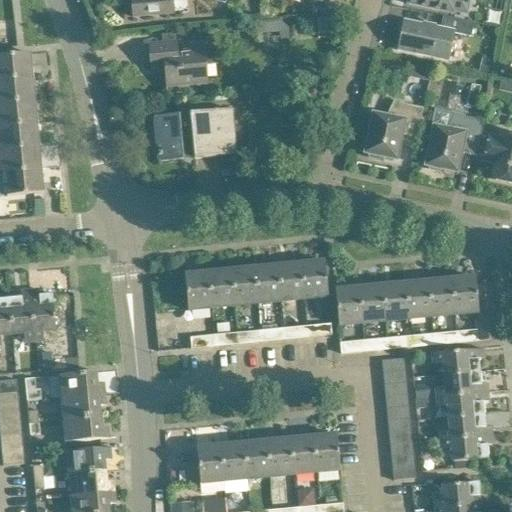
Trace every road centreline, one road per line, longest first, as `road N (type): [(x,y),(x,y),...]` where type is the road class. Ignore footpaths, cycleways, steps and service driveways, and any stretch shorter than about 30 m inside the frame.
road 1 (residential): [(371,511),(361,380),(143,398)]
road 2 (unclassified): [(61,0),(122,218)]
road 3 (residential): [(317,198),(370,0)]
road 4 (unclassified): [(511,237),(317,198)]
road 5 (unclassified): [(317,198),(277,195),(122,218)]
road 6 (unclassified): [(122,218),(143,398)]
road 7 (residential): [(122,218),(0,235)]
